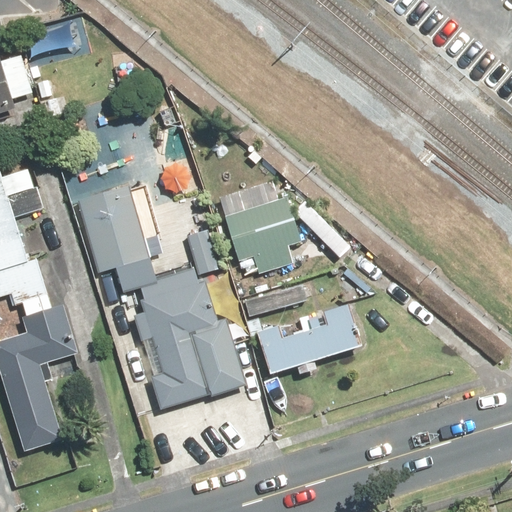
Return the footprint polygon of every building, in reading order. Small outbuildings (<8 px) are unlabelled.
[(29,0),(0,0),(0,21),(32,5),(29,0)] [(21,55),(0,61),(12,99),(33,93),(21,55)] [(0,112),(15,108),(12,99),(0,61),(0,59),(0,112)] [(0,336),(0,385),(21,453),(76,436),(53,362),(94,349),(36,159),(0,170),(0,298),(12,295),(23,330),(0,336)] [(138,183),(77,201),(99,275),(124,267),(168,410),(254,383),(207,230),(157,245),(138,183)] [(295,195),(226,213),(244,279),(312,260),(295,195)] [(300,285),(243,303),(248,321),(306,303),(300,285)] [(263,326),(276,372),(372,344),(359,299),(263,326)]
